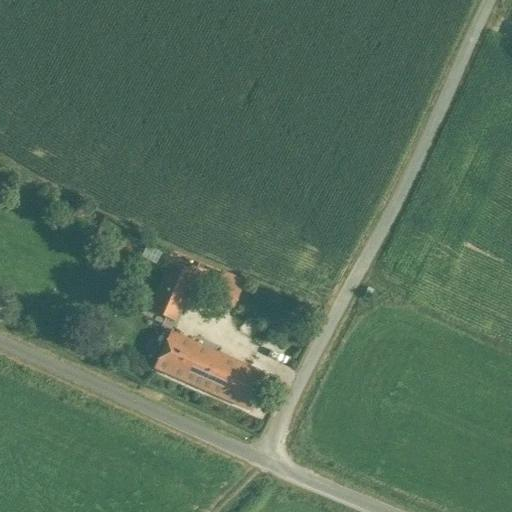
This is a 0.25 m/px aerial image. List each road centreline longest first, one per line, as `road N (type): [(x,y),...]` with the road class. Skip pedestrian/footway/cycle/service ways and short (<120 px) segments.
road 1 (track): [(267,459),(493,0)]
road 2 (track): [(0,342),(397,511)]
